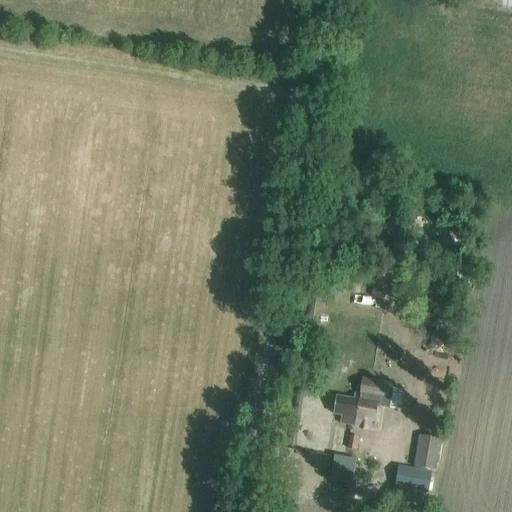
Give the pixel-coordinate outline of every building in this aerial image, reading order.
[(468,268),(423,261),(418,285),(449,290),(449,288),(464,290),(468,268)] [(358,395),(354,395),(353,400),(336,397),(333,414),(341,415),(340,423),(378,430),(382,406),(387,407),(390,388),(387,387),(388,383),(361,378),(358,395)] [(403,390),(391,388),(388,408),(400,410),(403,390)] [(349,436),(347,449),(357,450),(359,437),(349,436)] [(436,471),(441,439),(419,436),(414,468),(436,471)] [(398,466),(394,487),(427,493),(431,472),(398,466)]
